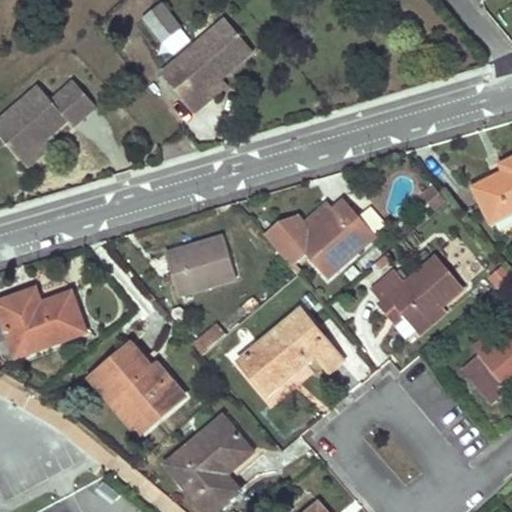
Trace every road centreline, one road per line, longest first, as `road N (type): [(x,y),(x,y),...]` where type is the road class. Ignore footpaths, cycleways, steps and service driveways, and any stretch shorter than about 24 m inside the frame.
road 1 (residential): [(0,239),(511,90)]
road 2 (residential): [(404,511),(340,438),(384,400)]
road 3 (residential): [(384,400),(463,495)]
